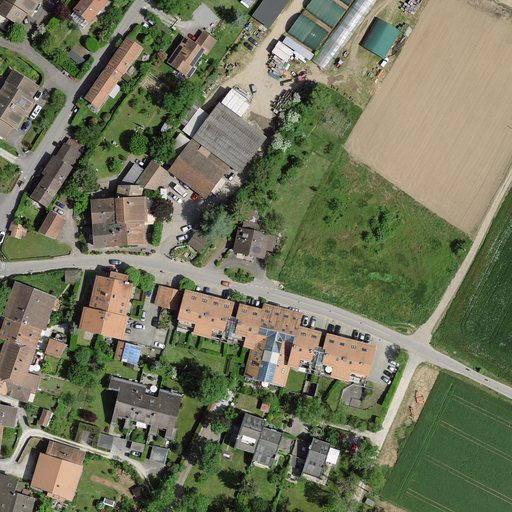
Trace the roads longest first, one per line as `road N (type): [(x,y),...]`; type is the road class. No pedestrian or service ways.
road 1 (unclassified): [(0,270),(79,260),(143,263),(317,306),(420,347)]
road 2 (track): [(161,267),(171,241),(246,177),(273,139),(254,74),(300,0)]
road 3 (track): [(420,347),(511,177)]
road 4 (track): [(29,433),(135,465),(166,511)]
road 5 (unclassified): [(78,94),(0,231)]
